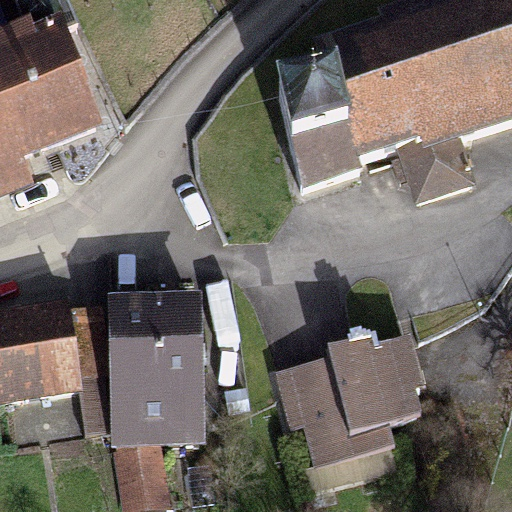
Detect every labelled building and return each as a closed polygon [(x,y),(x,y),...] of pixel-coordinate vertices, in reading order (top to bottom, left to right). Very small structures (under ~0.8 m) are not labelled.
[(511,0),(473,0),(363,34),(367,46),(307,65),(317,96),(263,113),(290,203),(400,170),(412,210),(466,193),(455,157),(511,139),(511,0)] [(0,53),(0,209),(16,203),(5,177),(80,147),(37,39),(0,53)] [(192,458),(179,320),(99,324),(110,465),(119,511),(167,511),(158,461),(192,458)] [(0,418),(77,406),(65,327),(0,337),(0,418)] [(412,432),(396,359),(272,386),(287,451),(302,448),(308,477),(383,460),(379,440),(412,432)]
